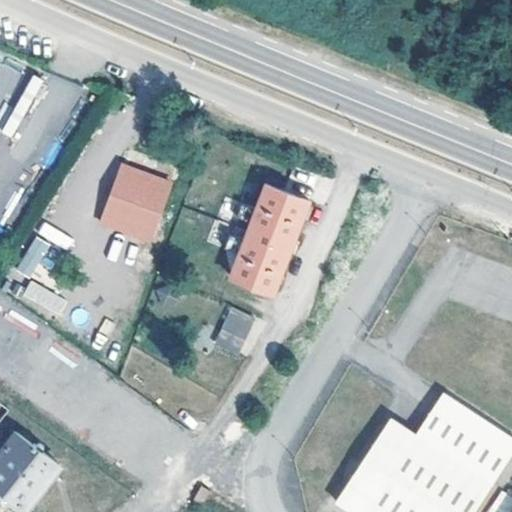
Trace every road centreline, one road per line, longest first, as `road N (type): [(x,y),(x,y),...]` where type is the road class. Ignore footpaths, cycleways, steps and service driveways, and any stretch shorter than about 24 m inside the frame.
road 1 (unclassified): [(10,0),(428,176)]
road 2 (secondary): [(511,167),(103,0)]
road 3 (unclassified): [(273,511),(264,467),(428,176)]
road 4 (unknown): [(339,334),(384,363),(445,291),(511,308)]
